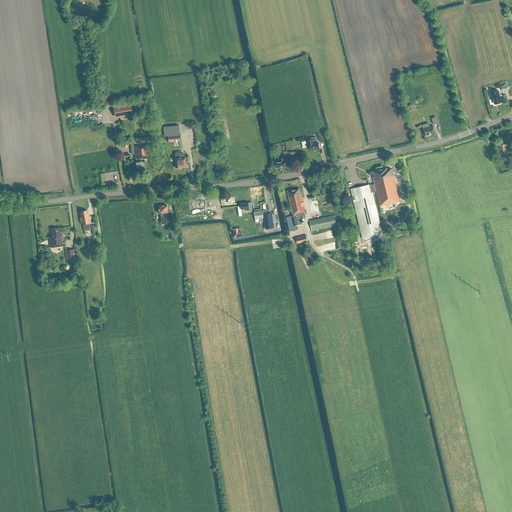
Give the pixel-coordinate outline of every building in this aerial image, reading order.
[(499,95),(498,91),(490,93),(492,97),(491,97),(492,101),(493,101),(494,104),(497,104),(498,104),(500,104),(500,103),(501,102),(499,95)] [(129,106),(113,108),(114,116),(130,114),(129,106)] [(426,124),(425,120),(420,121),(422,128),(423,127),(425,135),(435,133),(433,125),(430,126),(429,124),(427,125),(426,124)] [(168,136),(179,134),(178,127),(164,128),(164,136),(168,136)] [(316,143),(315,137),(310,138),(310,140),(306,141),(307,148),(309,147),(310,150),(319,149),(318,142),(316,143)] [(143,145),(143,144),(133,145),(135,159),(136,159),(136,161),(134,161),(135,169),(145,168),(144,161),(144,158),(148,158),(147,145),(143,145)] [(506,145),(505,144),(499,146),(502,156),(505,155),(506,160),(511,159),(511,155),(507,144),(506,145)] [(181,153),(180,151),(175,152),(175,154),(175,158),(174,158),(175,167),(176,168),(179,168),(179,167),(185,166),(185,157),(183,157),(183,153),(181,153)] [(288,157),(281,158),(282,161),(276,162),(276,168),(286,166),(285,163),(288,163),(288,157)] [(387,170),(386,168),(373,171),(374,177),(373,177),(375,184),(371,185),(371,184),(351,189),(363,238),(383,233),(373,192),(376,191),(380,206),(400,201),(392,169),(387,170)] [(300,194),(299,188),(287,191),(293,216),(286,217),(289,231),(298,229),(297,225),(301,224),(300,217),(305,216),(305,212),(304,206),(303,202),(301,194),(300,194)] [(321,199),(323,209),(331,207),(329,197),(321,199)] [(249,207),(252,207),(251,202),(240,204),(241,209),(245,209),(245,211),(249,210),(249,207)] [(223,212),(221,204),(215,206),(216,213),(217,218),(226,216),(226,214),(227,214),(226,211),(223,212)] [(167,205),(158,205),(158,209),(157,209),(157,213),(158,213),(160,213),(161,224),(167,224),(166,213),(167,213),(167,205)] [(255,223),(268,221),(266,209),(254,212),(255,223)] [(80,217),(81,223),(82,225),(83,224),(84,231),(90,230),(89,226),(88,226),(88,223),(89,223),(87,210),(79,211),(80,217)] [(312,231),(336,226),(334,215),(309,220),(312,231)] [(61,235),(60,228),(51,229),(52,236),(49,237),(50,248),(63,246),(62,239),(64,239),(63,235),(61,235)] [(297,244),(307,242),(306,235),(296,238),(297,244)] [(73,249),(65,250),(67,259),(68,262),(74,261),(74,258),(75,258),(75,254),(74,254),(73,249)]
